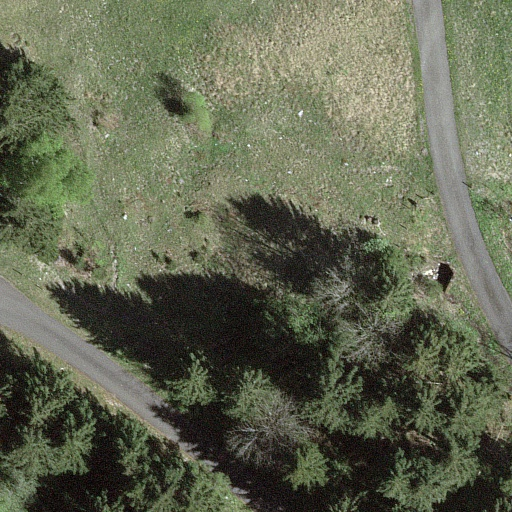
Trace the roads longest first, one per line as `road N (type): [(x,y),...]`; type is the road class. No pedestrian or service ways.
road 1 (track): [(431,0),(454,169),(475,257),(511,343)]
road 2 (track): [(270,511),(0,301)]
